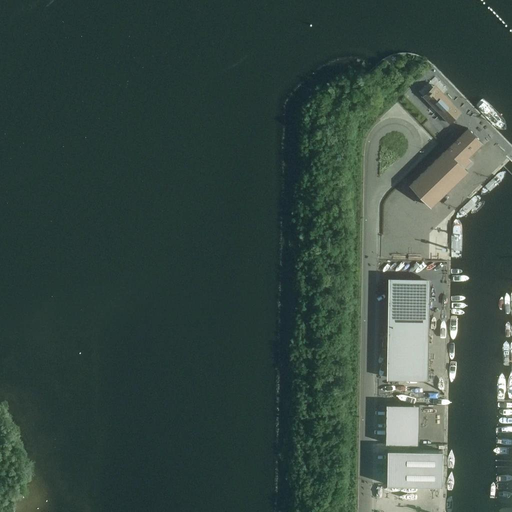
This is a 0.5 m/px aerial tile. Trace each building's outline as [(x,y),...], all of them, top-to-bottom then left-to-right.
[(444,117),(443,117),(449,123),(461,112),(445,95),(440,100),(435,95),(428,102),(439,113),(440,112),(444,117)] [(482,143),(468,128),(410,185),(430,206),(467,171),(460,164),(482,143)] [(387,377),(428,378),(430,281),(388,281),(387,377)] [(385,444),(418,444),(419,404),(386,404),(385,444)] [(442,486),(442,451),(387,450),(387,485),(442,486)]
